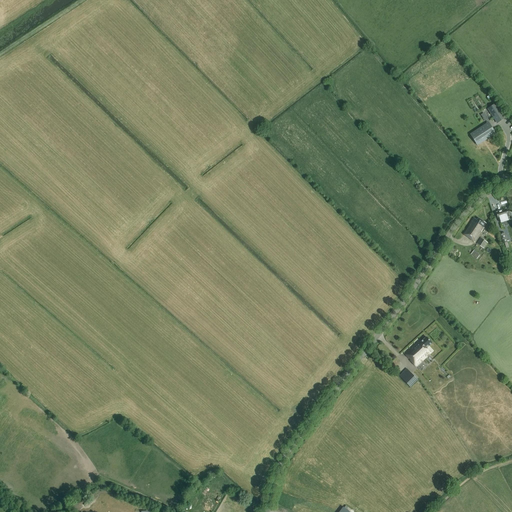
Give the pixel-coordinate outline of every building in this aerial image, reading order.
[(495,105),(488,109),(498,124),(505,119),(506,118),(502,112),(500,113),(495,105)] [(472,134),(479,144),(494,135),(487,124),(472,134)] [(501,224),(508,221),(507,220),(509,219),(508,216),(509,216),(507,210),(497,213),(499,219),(501,224)] [(474,219),(464,235),(476,243),(485,229),(484,229),(487,224),(479,219),(478,221),(474,219)] [(503,244),(508,242),(505,233),(500,234),(503,244)] [(481,238),(477,244),(484,248),(488,243),(481,238)] [(475,250),(472,254),(478,259),(481,254),(475,250)] [(429,356),(431,354),(427,349),(433,344),(428,338),(422,343),(421,342),(417,346),(416,345),(406,355),(417,368),(429,356)] [(411,373),(404,380),(411,387),(418,380),(411,373)]
